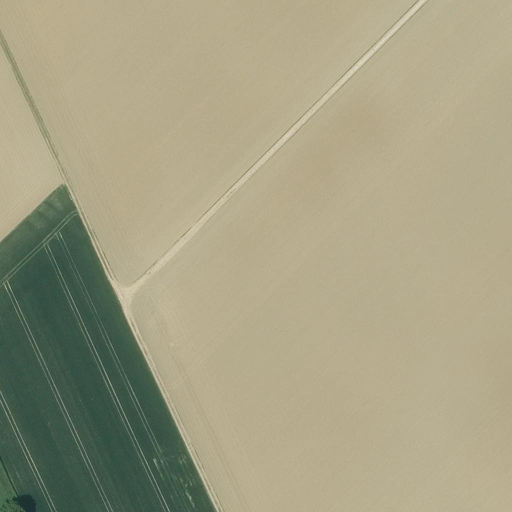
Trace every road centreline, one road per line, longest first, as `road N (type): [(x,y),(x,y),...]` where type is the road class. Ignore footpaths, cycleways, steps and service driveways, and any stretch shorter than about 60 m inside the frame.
road 1 (track): [(221,511),(0,34)]
road 2 (track): [(121,297),(420,0)]
